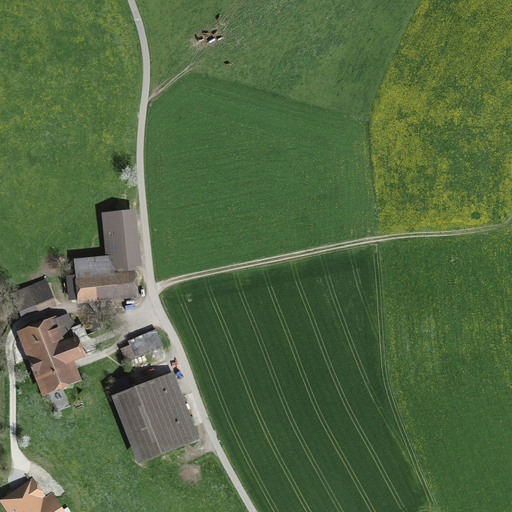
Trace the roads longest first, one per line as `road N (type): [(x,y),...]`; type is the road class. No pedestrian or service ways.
road 1 (unclassified): [(247,511),(147,287),(136,166),(141,51),(127,0)]
road 2 (track): [(64,507),(10,457),(3,330),(67,308),(156,310)]
road 3 (track): [(476,234),(372,239),(147,287)]
